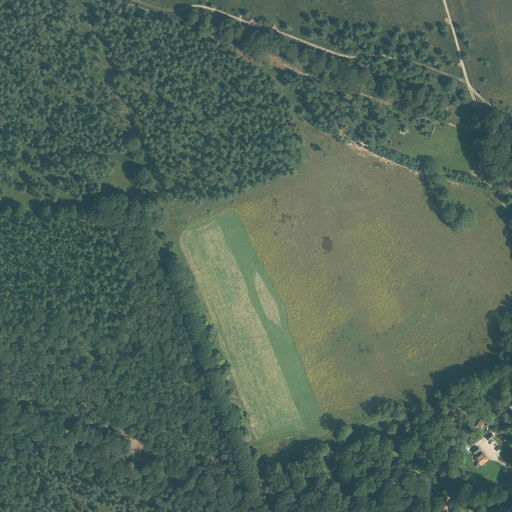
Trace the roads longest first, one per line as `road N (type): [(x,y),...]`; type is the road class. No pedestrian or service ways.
road 1 (track): [(127,0),(166,10),(195,5),(342,56),(416,63),(467,84)]
road 2 (track): [(275,508),(0,409)]
road 3 (track): [(511,202),(467,84)]
